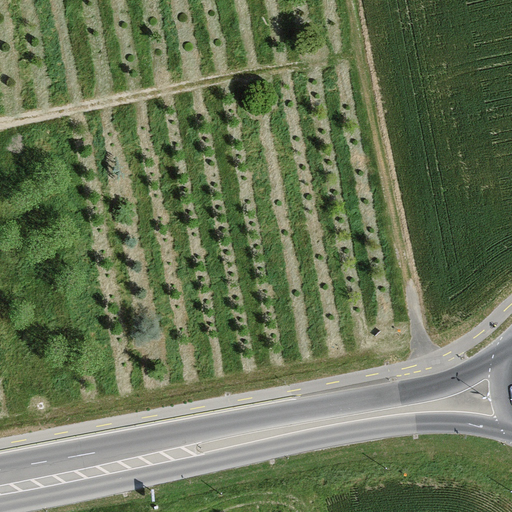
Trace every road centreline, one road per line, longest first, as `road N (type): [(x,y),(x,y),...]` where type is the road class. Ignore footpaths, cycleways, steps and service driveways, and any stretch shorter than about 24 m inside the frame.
road 1 (secondary): [(511,349),(432,387),(0,473)]
road 2 (secondary): [(0,499),(399,426),(511,430)]
road 3 (track): [(0,423),(421,344)]
road 4 (track): [(354,0),(432,387)]
road 5 (track): [(0,125),(365,54)]
